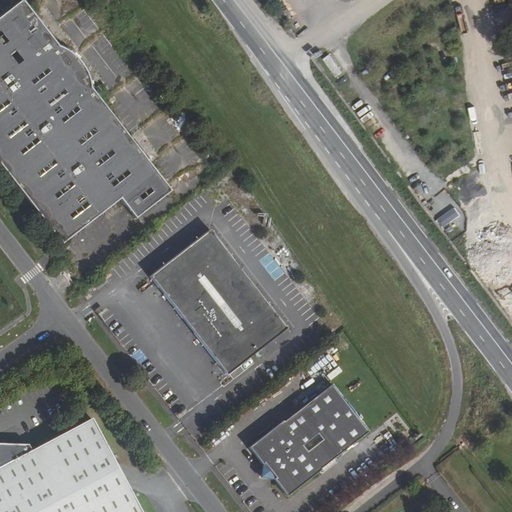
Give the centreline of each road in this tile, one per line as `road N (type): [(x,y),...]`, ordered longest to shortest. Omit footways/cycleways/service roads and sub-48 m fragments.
road 1 (unclassified): [(356,175),(441,324),(457,374),(441,440),(424,464),(361,511)]
road 2 (primary): [(356,175),(511,376)]
road 3 (unclassified): [(216,511),(61,315)]
road 4 (primary): [(222,0),(356,175)]
